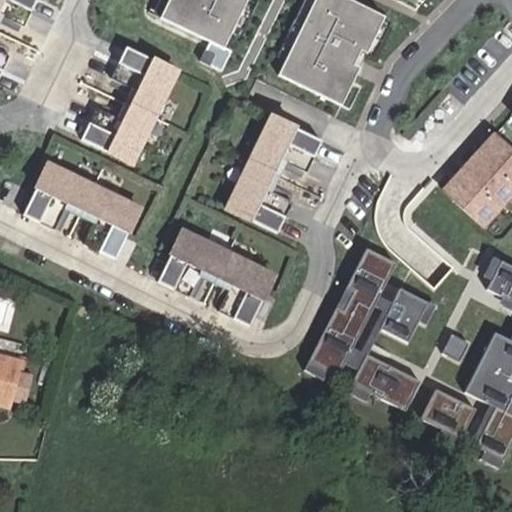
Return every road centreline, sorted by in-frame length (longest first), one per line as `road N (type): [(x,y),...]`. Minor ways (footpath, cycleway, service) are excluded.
road 1 (residential): [(492,0),(406,84),(321,232),(324,267),(304,334),(275,345),(248,343),(0,218)]
road 2 (residential): [(0,119),(40,115),(83,42),(78,16),(87,0)]
